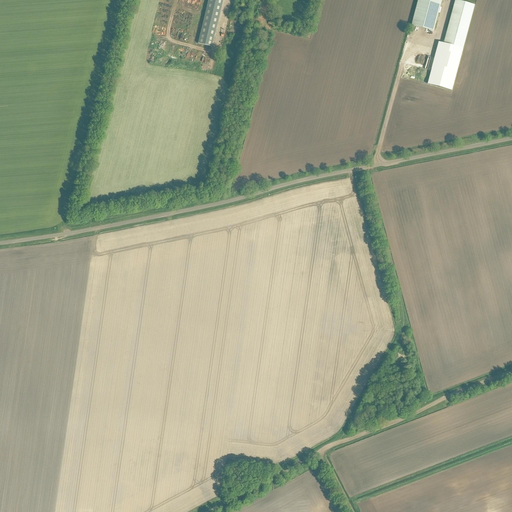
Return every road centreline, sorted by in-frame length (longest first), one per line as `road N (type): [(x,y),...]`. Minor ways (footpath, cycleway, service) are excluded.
road 1 (unclassified): [(511,138),(0,244)]
road 2 (track): [(341,441),(403,323),(365,167)]
road 3 (track): [(341,441),(511,372)]
road 4 (track): [(210,511),(320,451)]
